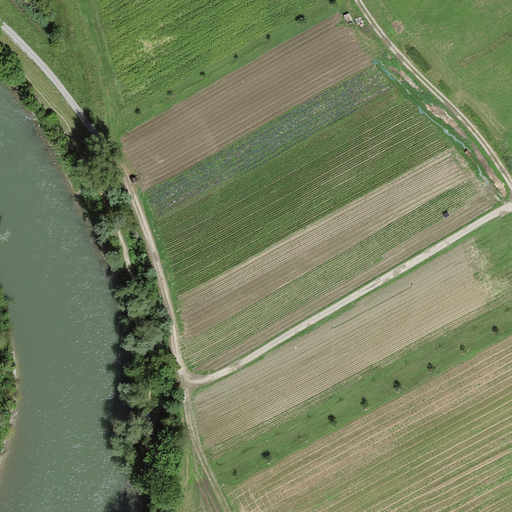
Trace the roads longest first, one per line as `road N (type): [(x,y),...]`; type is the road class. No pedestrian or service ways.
road 1 (track): [(511,204),(236,363),(201,380),(187,375)]
road 2 (track): [(511,185),(359,0)]
road 3 (track): [(187,375),(151,242),(115,157)]
road 4 (track): [(115,157),(72,95),(0,21)]
road 5 (track): [(228,511),(190,433),(187,375)]
